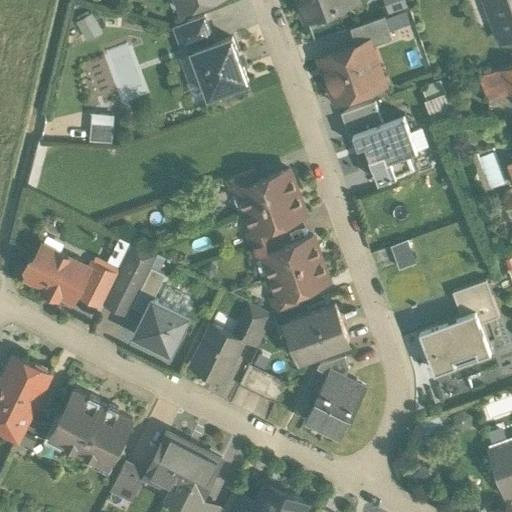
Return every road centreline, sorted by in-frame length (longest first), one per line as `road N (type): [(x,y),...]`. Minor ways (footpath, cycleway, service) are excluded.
road 1 (residential): [(361,492),(392,421),(397,359),(266,0)]
road 2 (residential): [(0,311),(361,492)]
road 3 (track): [(27,149),(66,0)]
road 4 (residential): [(0,272),(27,149)]
